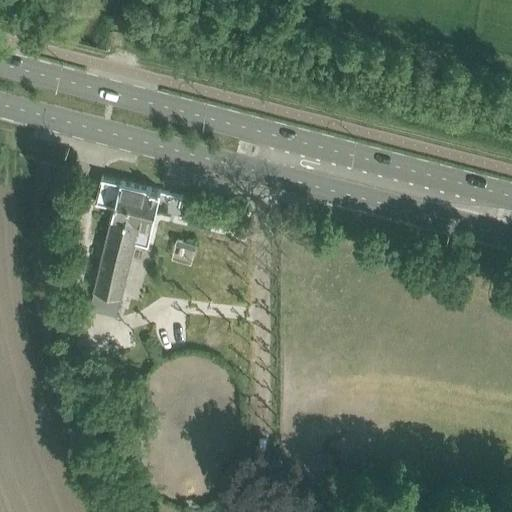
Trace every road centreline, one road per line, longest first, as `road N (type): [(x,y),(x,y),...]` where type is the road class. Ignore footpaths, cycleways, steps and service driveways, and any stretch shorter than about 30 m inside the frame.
road 1 (secondary): [(306,142),(0,62)]
road 2 (secondary): [(0,105),(295,182)]
road 3 (secondary): [(295,182),(511,236)]
road 4 (secondary): [(511,194),(306,142)]
